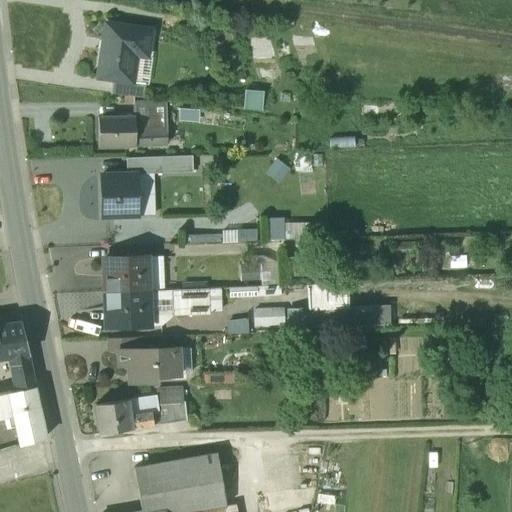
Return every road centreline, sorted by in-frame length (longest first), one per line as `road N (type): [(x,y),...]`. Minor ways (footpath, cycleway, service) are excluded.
road 1 (track): [(65,452),(511,432)]
road 2 (unclassified): [(77,511),(0,122)]
